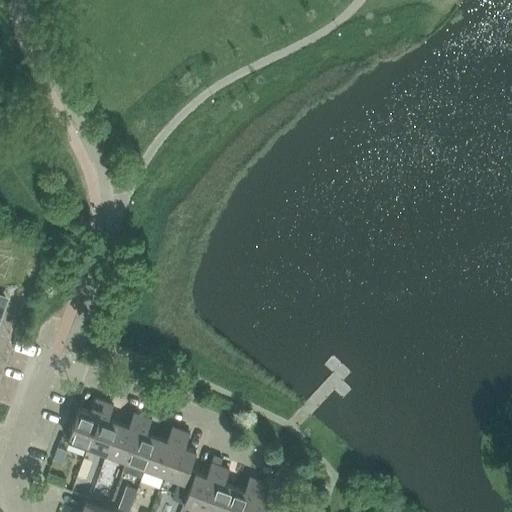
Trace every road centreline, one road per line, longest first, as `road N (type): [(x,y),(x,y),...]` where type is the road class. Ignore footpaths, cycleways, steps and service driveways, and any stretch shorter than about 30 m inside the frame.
road 1 (residential): [(294,511),(305,478),(233,450),(201,416),(51,361)]
road 2 (residential): [(18,511),(7,486),(51,361)]
